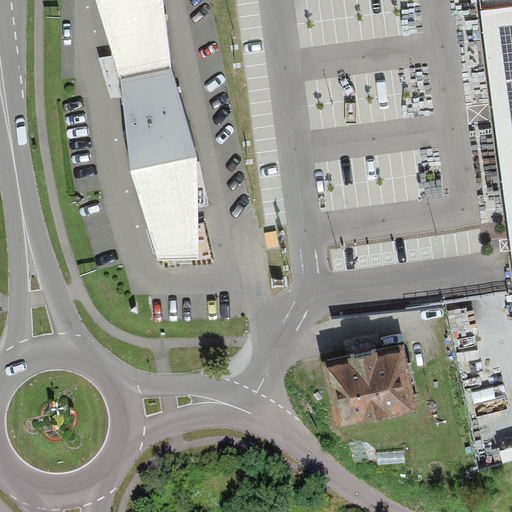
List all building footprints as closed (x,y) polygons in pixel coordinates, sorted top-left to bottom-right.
[(164,0),(99,0),(120,73),(172,60),(164,0)] [(511,0),(482,4),(507,198),(511,238),(511,0)] [(172,60),(120,73),(130,155),(197,141),(172,60)] [(197,141),(130,155),(159,248),(184,248),(199,248),(198,221),(197,141)] [(401,342),(407,370),(451,360),(444,332),(401,342)] [(350,349),(328,354),(340,411),(413,395),(407,370),(401,342),(400,337),(379,342),(378,335),(348,342),(350,349)]
